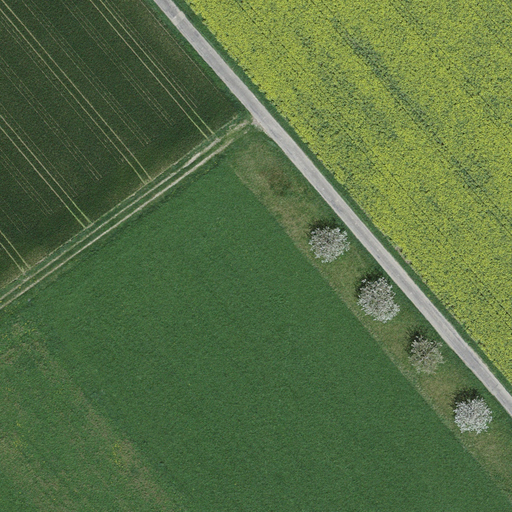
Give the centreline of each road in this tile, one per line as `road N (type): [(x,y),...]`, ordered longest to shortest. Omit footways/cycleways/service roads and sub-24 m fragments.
road 1 (unclassified): [(161,0),(511,408)]
road 2 (track): [(257,114),(0,305)]
